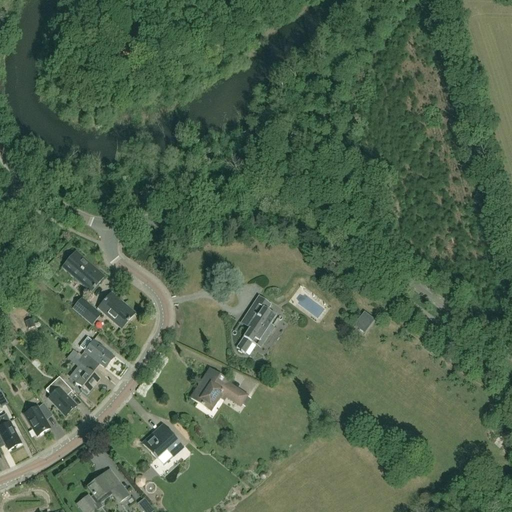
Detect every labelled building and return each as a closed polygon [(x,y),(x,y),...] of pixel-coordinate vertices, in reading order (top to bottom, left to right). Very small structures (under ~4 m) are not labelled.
[(104,278),(76,253),(63,268),(91,293),(104,278)] [(135,315),(111,294),(98,309),(122,330),(135,315)] [(249,330),(236,349),(241,351),(245,354),(245,355),(252,344),(255,340),(263,345),(264,345),(259,342),(265,334),(269,337),(275,328),(270,325),(276,317),(272,314),(268,312),(271,306),(258,297),(243,321),(245,327),(249,330)] [(307,297),(300,305),(322,324),(329,316),(307,297)] [(73,310),(82,317),(91,307),(82,300),(73,310)] [(101,316),(91,307),(82,317),(92,326),(101,316)] [(80,348),(85,352),(81,358),(96,370),(100,365),(105,369),(114,358),(93,342),(93,343),(88,339),(80,348)] [(93,375),(96,370),(81,358),(80,358),(77,356),(74,360),(86,370),(76,384),(82,389),(80,391),(87,397),(100,380),(93,375)] [(240,407),(241,405),(246,397),(247,397),(228,385),(229,383),(210,371),(191,400),(210,412),(222,395),(223,396),(227,399),(240,407)] [(73,392),(59,378),(46,391),(51,397),(49,400),(65,418),(77,407),(67,397),(73,392)] [(217,415),(224,404),(219,401),(212,412),(217,415)] [(45,420),(51,415),(44,405),(38,409),(37,408),(25,416),(37,437),(50,430),(45,420)] [(0,449),(6,446),(9,452),(21,445),(10,423),(8,424),(5,418),(0,420),(0,449)] [(163,427),(143,445),(157,460),(167,451),(173,458),(183,449),(163,427)] [(100,504),(113,495),(119,503),(129,496),(110,472),(88,489),(93,495),(93,496),(94,497),(90,500),(89,498),(84,502),(83,501),(77,506),(82,511),(90,511),(95,509),(92,505),(98,501),(100,504)] [(138,488),(142,489),(145,486),(145,480),(143,477),(139,476),(136,479),(135,485),(138,488)] [(145,500),(139,505),(144,511),(149,511),(152,510),(145,500)]
